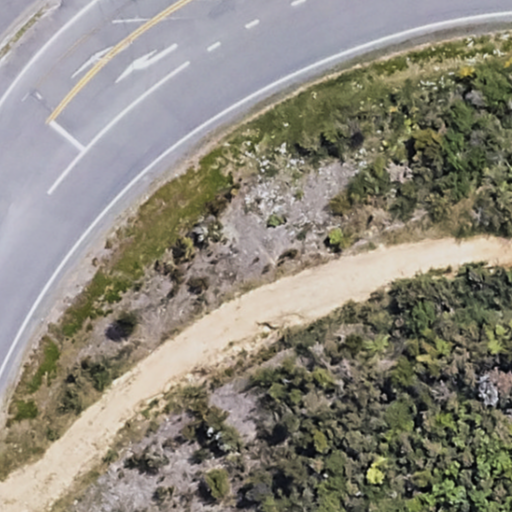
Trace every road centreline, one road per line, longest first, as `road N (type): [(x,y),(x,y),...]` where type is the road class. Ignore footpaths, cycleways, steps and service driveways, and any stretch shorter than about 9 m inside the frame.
road 1 (track): [(511,267),(412,269),(336,285),(258,315),(198,350),(0,507)]
road 2 (tertiary): [(263,0),(182,33),(78,130),(0,228)]
